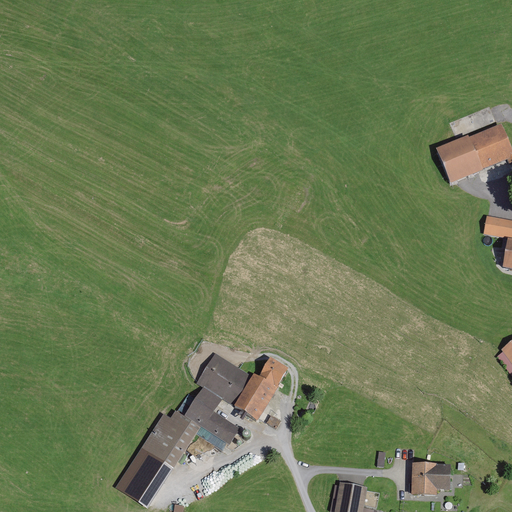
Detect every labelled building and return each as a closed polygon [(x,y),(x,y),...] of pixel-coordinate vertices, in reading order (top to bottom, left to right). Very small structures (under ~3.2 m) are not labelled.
[(436,152),(451,187),(483,174),(482,172),(508,161),(509,165),(511,163),(511,131),(509,124),(502,127),(501,127),(469,140),(468,139),(436,152)] [(502,249),(507,250),(503,271),(511,272),(511,222),(487,218),(483,236),(503,240),(502,249)] [(497,358),(511,378),(511,343),(501,352),(503,354),(497,358)] [(223,400),(236,408),(255,378),(216,353),(195,386),(201,390),(184,417),(176,411),(171,419),(164,415),(118,486),(149,504),(197,435),(223,451),(227,445),(230,447),(241,431),(214,414),(223,400)] [(255,377),(255,378),(236,408),(235,409),(258,423),(288,371),(271,361),(259,379),(255,377)] [(281,424),(271,418),(267,425),(277,431),(281,424)] [(452,469),(413,467),(412,499),(437,500),(438,493),(451,494),(452,469)] [(363,511),(367,490),(340,485),(340,488),(335,487),(330,511),(363,511)]
